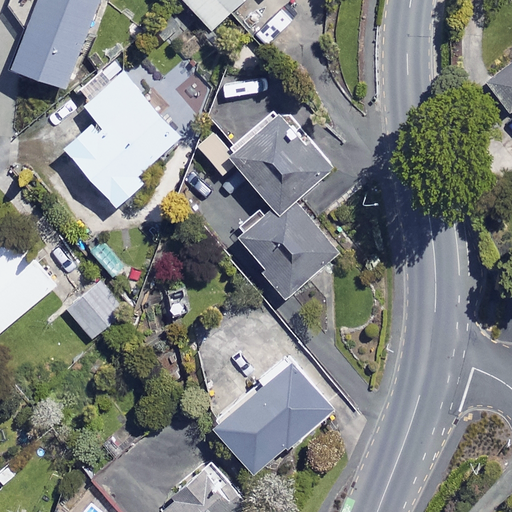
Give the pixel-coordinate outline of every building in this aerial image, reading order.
[(105,0),(47,0),(22,66),(73,85),(105,0)] [(249,0),(191,0),(217,29),(249,0)] [(511,68),(496,80),(511,102),(511,68)] [(186,135),(128,70),(92,103),(106,119),(76,146),(127,203),(152,180),(145,172),(186,135)] [(336,170),(289,114),(240,155),(275,197),(239,228),(294,293),(346,250),(302,198),(336,170)] [(243,160),(219,131),(204,144),(228,173),(243,160)] [(209,184),(186,174),(172,207),(195,217),(209,184)] [(0,334),(61,285),(19,234),(0,249),(0,334)] [(128,310),(104,282),(73,308),(97,336),(128,310)] [(338,411),(300,361),(223,421),(262,471),(338,411)] [(245,511),(255,503),(215,460),(159,511),(245,511)]
